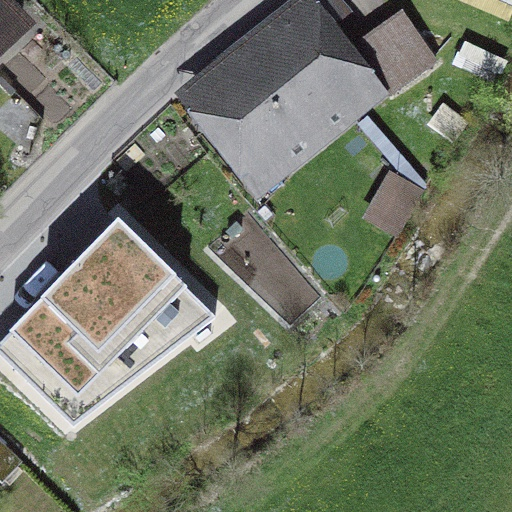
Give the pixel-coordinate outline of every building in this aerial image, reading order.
[(286,26),(201,94),(260,168),(356,91),(312,35),(336,17),(322,0),(299,0),(279,16),(286,26)] [(0,49),(20,29),(0,8),(0,49)] [(403,17),(357,48),(389,94),(434,62),(403,17)] [(205,314),(117,223),(0,348),(73,415),(205,314)] [(0,442),(0,483),(1,484),(22,463),(0,442)]
